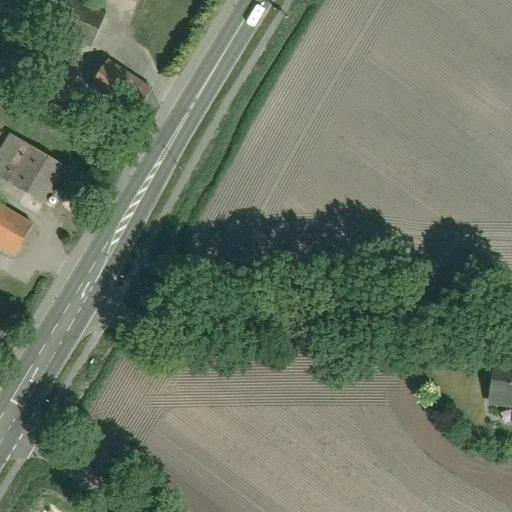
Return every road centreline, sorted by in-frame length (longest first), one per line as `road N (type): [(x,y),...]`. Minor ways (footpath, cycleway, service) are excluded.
road 1 (primary): [(264,0),(9,418)]
road 2 (residential): [(9,418),(139,511)]
